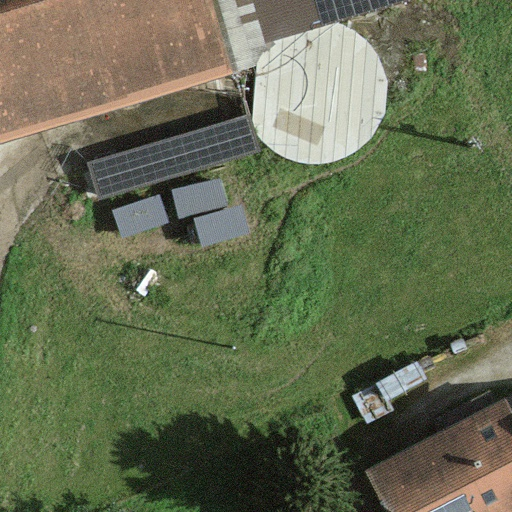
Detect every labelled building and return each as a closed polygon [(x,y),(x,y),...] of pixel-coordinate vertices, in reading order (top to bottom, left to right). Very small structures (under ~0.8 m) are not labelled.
[(182,0),(0,0),(0,138),(205,83),(182,0)] [(190,130),(92,157),(102,196),(201,169),(190,130)] [(193,245),(241,233),(226,176),(178,188),(193,245)] [(122,234),(171,219),(160,185),(112,200),(122,234)] [(486,406),(354,477),(372,511),(511,511),(511,451),(511,452),(486,406)]
